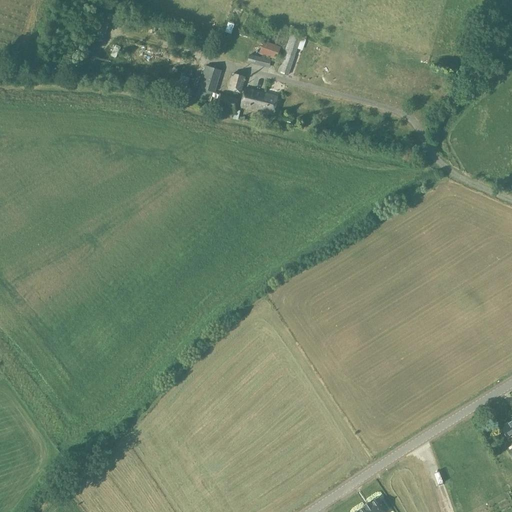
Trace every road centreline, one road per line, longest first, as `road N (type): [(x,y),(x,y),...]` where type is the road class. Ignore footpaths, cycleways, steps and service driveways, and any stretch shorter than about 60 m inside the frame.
road 1 (unclassified): [(511,201),(449,172),(406,115),(286,81)]
road 2 (tertiary): [(312,511),(511,383)]
